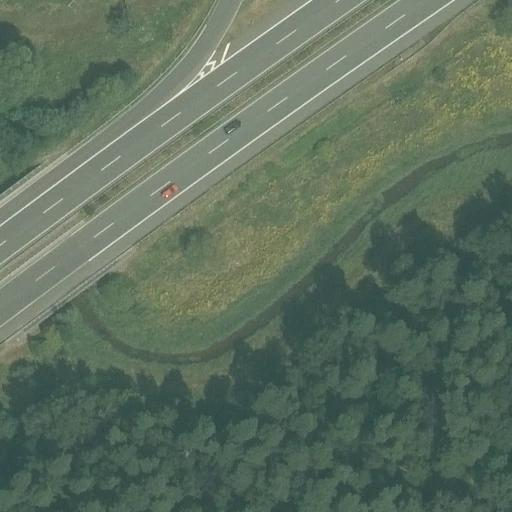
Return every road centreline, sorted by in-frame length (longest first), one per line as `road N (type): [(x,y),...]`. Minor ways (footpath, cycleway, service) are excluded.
road 1 (motorway): [(0,313),(436,0)]
road 2 (motorway): [(349,0),(0,246)]
